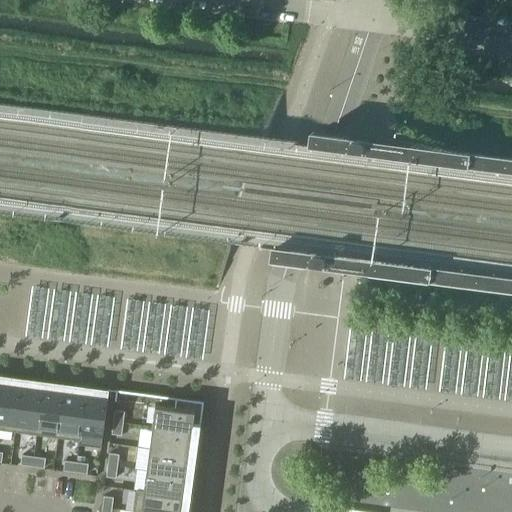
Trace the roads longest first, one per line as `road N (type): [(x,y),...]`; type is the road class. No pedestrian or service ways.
road 1 (residential): [(213,0),(374,21)]
road 2 (residential): [(374,21),(511,37)]
